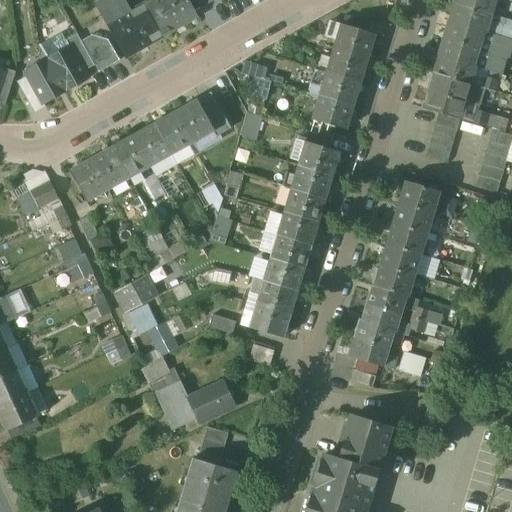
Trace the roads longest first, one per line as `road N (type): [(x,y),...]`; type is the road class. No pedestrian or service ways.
road 1 (residential): [(268,511),(425,0)]
road 2 (residential): [(0,137),(59,140),(311,0)]
